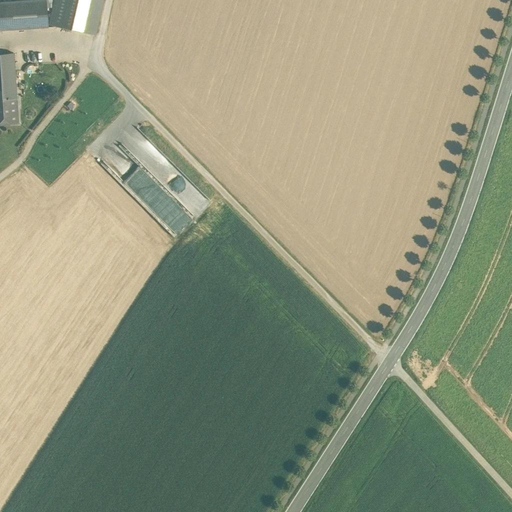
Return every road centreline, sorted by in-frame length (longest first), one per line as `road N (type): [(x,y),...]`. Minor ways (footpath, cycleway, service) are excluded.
road 1 (track): [(102,0),(84,55),(388,362)]
road 2 (secondary): [(388,362),(456,238),(511,71)]
road 3 (unclassified): [(511,496),(388,362)]
road 4 (secondary): [(292,511),(388,362)]
road 5 (track): [(0,183),(21,169),(37,129),(93,66)]
